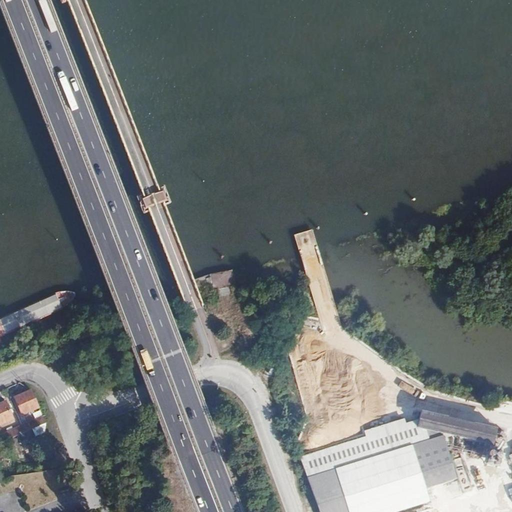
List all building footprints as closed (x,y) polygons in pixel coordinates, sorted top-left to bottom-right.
[(295,356),(293,366),(305,367),(306,358),(295,356)] [(30,390),(11,398),(18,413),(37,405),(30,390)] [(299,404),(275,397),(282,424),(299,431),(303,420),(299,404)] [(5,400),(0,402),(0,421),(12,416),(5,400)] [(421,419),(419,425),(426,427),(494,443),(498,427),(423,409),(421,419)] [(27,431),(36,426),(45,422),(42,416),(23,424),(27,431)] [(306,477),(430,439),(426,427),(419,425),(421,419),(406,423),(405,418),(364,430),(365,436),(297,457),(306,477)] [(23,424),(3,434),(6,440),(26,431),(27,431),(23,424)] [(33,430),(36,437),(48,431),(44,424),(33,430)] [(306,477),(319,511),(397,511),(431,501),(426,487),(457,479),(444,435),(430,439),(306,477)]
